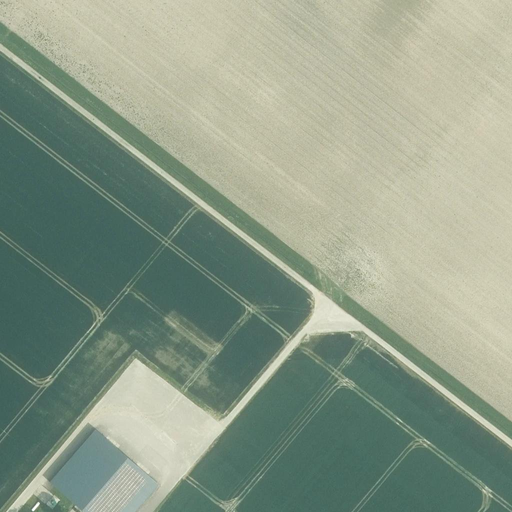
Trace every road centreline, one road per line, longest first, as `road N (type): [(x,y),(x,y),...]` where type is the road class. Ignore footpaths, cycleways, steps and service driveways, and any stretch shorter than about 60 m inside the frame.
road 1 (track): [(351,319),(0,48)]
road 2 (track): [(157,511),(351,319)]
road 3 (track): [(511,444),(351,319)]
